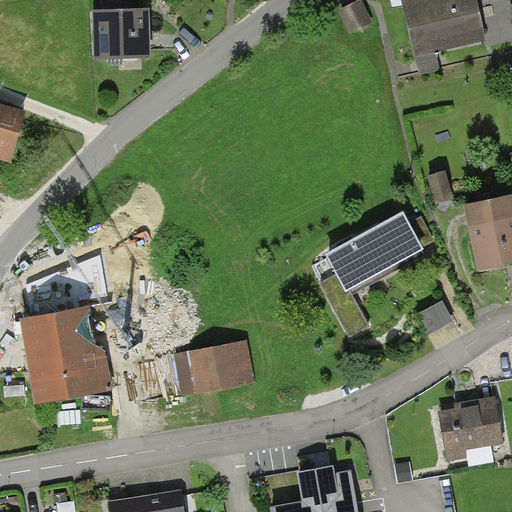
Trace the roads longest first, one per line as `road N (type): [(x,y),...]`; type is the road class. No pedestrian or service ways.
road 1 (residential): [(511,322),(331,421),(0,475)]
road 2 (residential): [(294,0),(109,141),(0,263)]
